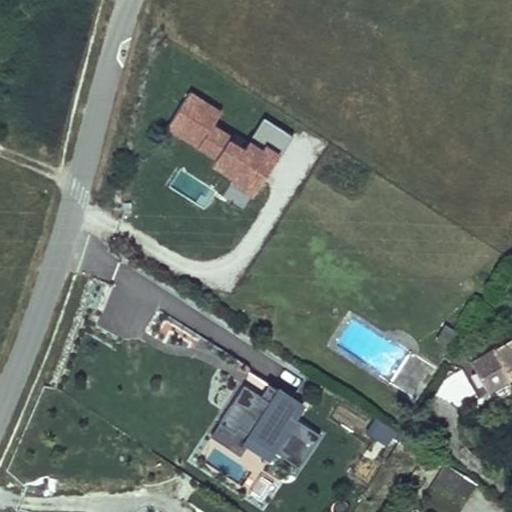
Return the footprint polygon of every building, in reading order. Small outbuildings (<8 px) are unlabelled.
[(204,142),(222,110),(189,92),(171,124),(204,142)] [(263,118),(248,148),(227,138),(215,163),(236,172),(224,197),(253,211),(291,131),(263,118)] [(202,149),(219,156),(230,133),(213,125),(202,149)] [(511,333),(470,358),(487,389),(511,374),(511,333)] [(457,408),(478,396),(463,369),(442,380),(457,408)] [(320,431),(295,415),(305,401),(277,382),(274,386),(265,380),(258,391),(244,381),(209,434),(239,453),(246,443),(268,457),(274,449),(298,465),(320,431)] [(417,511),(453,511),(474,480),(446,463),(416,511),(417,511)] [(261,474),(250,496),(264,504),(276,481),(261,474)]
